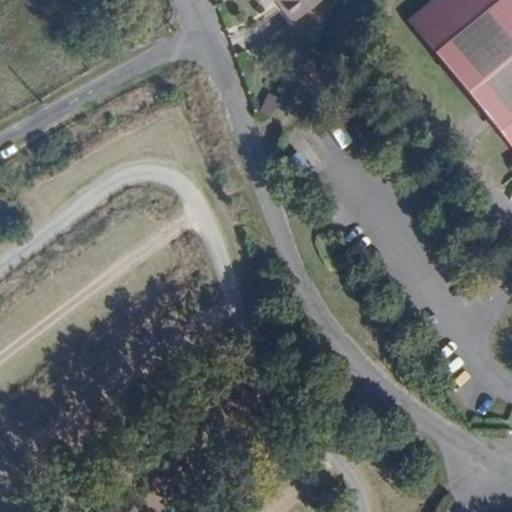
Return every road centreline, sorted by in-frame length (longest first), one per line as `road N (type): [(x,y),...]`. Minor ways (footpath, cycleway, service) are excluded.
road 1 (residential): [(189,0),(316,313),(371,377),(511,475)]
road 2 (track): [(233,270),(181,182),(145,168),(0,266)]
road 3 (track): [(0,469),(219,305),(233,270)]
road 4 (track): [(366,511),(358,483),(290,396),(233,270)]
road 5 (track): [(0,358),(200,205)]
road 6 (track): [(108,511),(283,379)]
